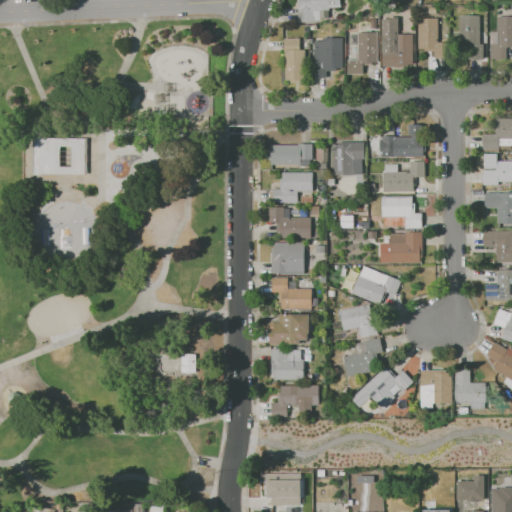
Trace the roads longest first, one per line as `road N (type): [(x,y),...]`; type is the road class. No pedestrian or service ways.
road 1 (residential): [(236,413),(239,111)]
road 2 (residential): [(239,111),(341,110),(407,94),(511,92)]
road 3 (residential): [(0,11),(261,0)]
road 4 (residential): [(455,91),(454,320),(427,324)]
